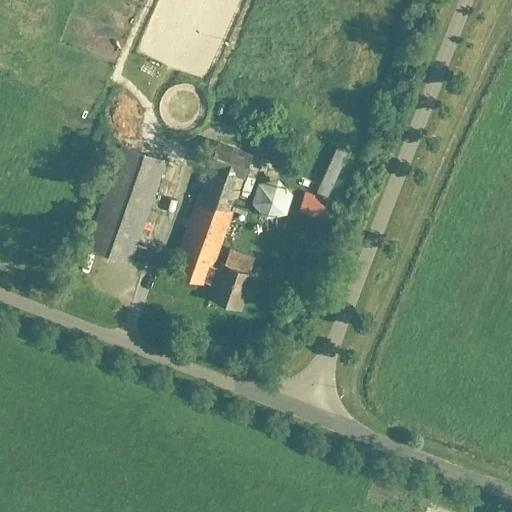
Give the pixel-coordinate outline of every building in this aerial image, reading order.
[(109,120),(109,142),(137,141),(136,119),(109,120)] [(212,268),(232,214),(228,212),(233,198),(236,199),(243,179),(253,153),(219,141),(209,167),(202,165),(194,189),(200,191),(177,256),(181,258),(175,274),(206,286),(207,285),(214,287),(210,300),(241,310),(252,276),(248,275),(254,257),(227,248),(220,271),(212,268)] [(336,147),(315,193),(326,198),(347,152),(336,147)] [(130,265),(165,163),(121,148),(86,249),(130,265)] [(285,215),(291,195),(277,181),(258,185),(251,206),(266,219),(285,215)] [(236,202),(246,207),(253,192),(244,187),(236,202)] [(320,222),(326,203),(304,196),(297,214),(320,222)]
